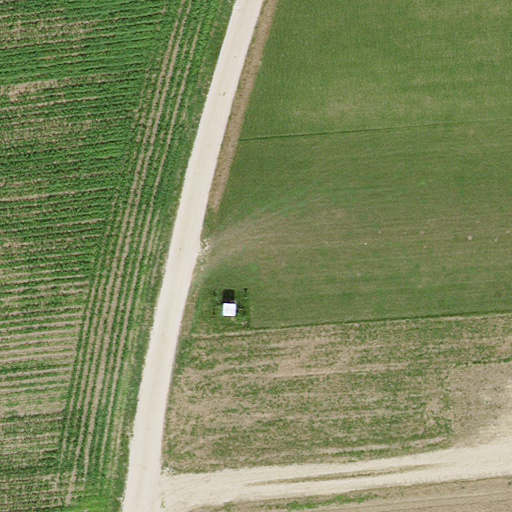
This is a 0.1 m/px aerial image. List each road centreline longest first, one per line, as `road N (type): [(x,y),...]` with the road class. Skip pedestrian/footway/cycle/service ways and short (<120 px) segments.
road 1 (track): [(243,0),(223,62),(138,511)]
road 2 (track): [(139,501),(511,466)]
